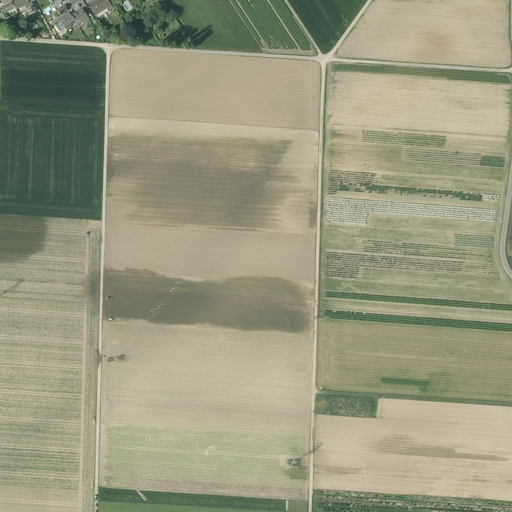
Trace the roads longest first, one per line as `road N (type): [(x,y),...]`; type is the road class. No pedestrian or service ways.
road 1 (track): [(108,45),(95,511)]
road 2 (track): [(0,38),(323,59),(371,0)]
road 3 (track): [(323,59),(315,365)]
road 4 (track): [(511,404),(313,391)]
road 5 (unclassified): [(323,59),(511,71)]
road 6 (track): [(310,511),(315,365)]
